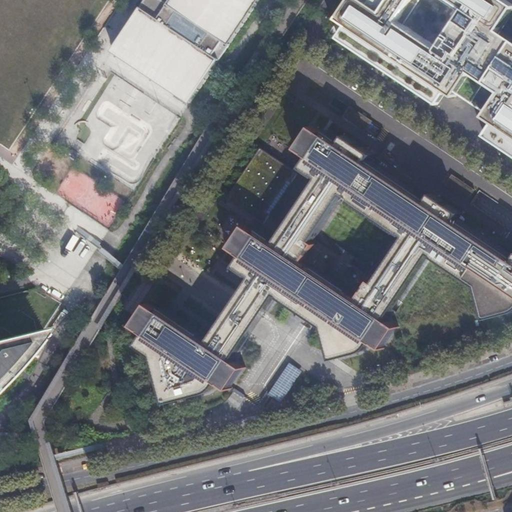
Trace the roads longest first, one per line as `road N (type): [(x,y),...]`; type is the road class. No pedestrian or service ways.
road 1 (residential): [(511,361),(199,452),(0,498)]
road 2 (motorway): [(511,390),(136,505)]
road 3 (motorway): [(511,419),(136,505)]
road 4 (motorway): [(307,511),(490,467)]
